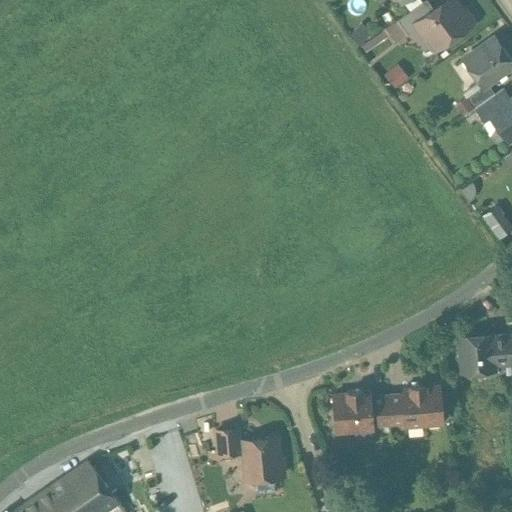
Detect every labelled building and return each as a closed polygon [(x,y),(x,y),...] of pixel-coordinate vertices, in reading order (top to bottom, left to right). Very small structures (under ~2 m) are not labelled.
[(427,0),(424,0),(397,20),(407,35),(418,27),(414,22),(433,9),(427,0)] [(445,0),(433,9),(414,22),(418,27),(425,37),(431,38),(437,47),(470,24),(471,18),(465,10),(459,9),(452,0),(445,0)] [(511,59),(495,36),(463,59),(482,86),(483,86),(487,83),(511,65),(511,59)] [(482,86),(466,97),(473,108),(476,106),(494,93),(487,83),(483,86),(482,86)] [(494,93),(476,106),(484,118),(490,113),(489,113),(509,98),(502,88),(494,93)] [(511,96),(509,98),(489,113),(490,113),(508,139),(511,135),(511,96)] [(511,220),(500,203),(483,215),(499,238),(511,228),(511,220)] [(492,332),(458,335),(461,373),(495,370),(495,364),(492,336),(492,332)] [(508,335),(492,336),(495,364),(511,363),(508,335)] [(425,384),(410,386),(410,388),(402,388),(405,426),(443,423),(440,385),(425,386),(425,384)] [(362,390),(347,391),(347,393),(332,394),(335,432),(373,429),(373,425),(371,397),(370,391),(362,392),(362,390)] [(402,394),(386,396),(389,424),(405,422),(404,421),(402,394)] [(386,396),(371,397),(373,425),(389,424),(386,396)] [(238,428),(216,430),(218,454),(240,452),(238,428)] [(276,437),(243,440),(246,480),(253,479),(255,496),(275,494),(273,477),(280,477),(280,473),(283,469),(282,461),(278,458),(276,437)] [(121,511),(87,463),(22,508),(24,511),(121,511)]
